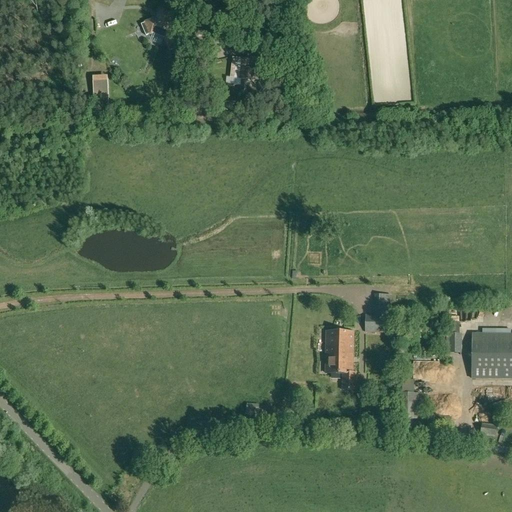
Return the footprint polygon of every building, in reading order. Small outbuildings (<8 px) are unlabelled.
[(172,24),(176,12),(161,7),(160,10),(157,17),(141,24),(146,36),(152,33),(163,37),(169,52),(182,46),(172,24)] [(240,86),(241,80),(258,82),(259,70),(253,70),(254,60),(232,57),(230,78),(227,77),(226,84),(240,86)] [(112,75),(97,75),(97,102),(112,102),(112,75)] [(365,315),(365,333),(390,334),(390,316),(384,316),(384,295),(374,295),(374,315),(365,315)] [(448,334),(448,354),(461,354),(462,334),(459,334),(459,328),(459,322),(451,322),(451,334),(448,334)] [(326,356),(353,357),(354,332),(327,332),(326,356)] [(511,334),(472,334),(471,379),(511,379),(511,334)] [(353,357),(326,356),(325,374),(343,374),(342,390),(356,391),(357,373),(353,373),(353,357)] [(401,380),(402,394),(401,420),(424,420),(424,399),(422,399),(422,394),(414,394),(414,381),(401,380)] [(477,434),(501,435),(501,424),(478,423),(477,434)]
